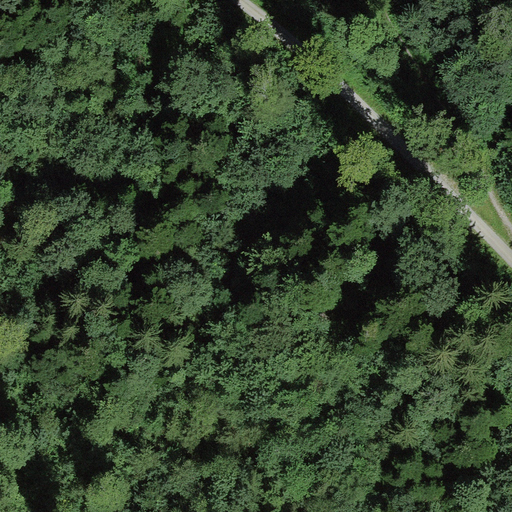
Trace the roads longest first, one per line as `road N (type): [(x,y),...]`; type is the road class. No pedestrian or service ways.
road 1 (track): [(511,247),(243,0)]
road 2 (track): [(508,242),(471,146),(386,0)]
